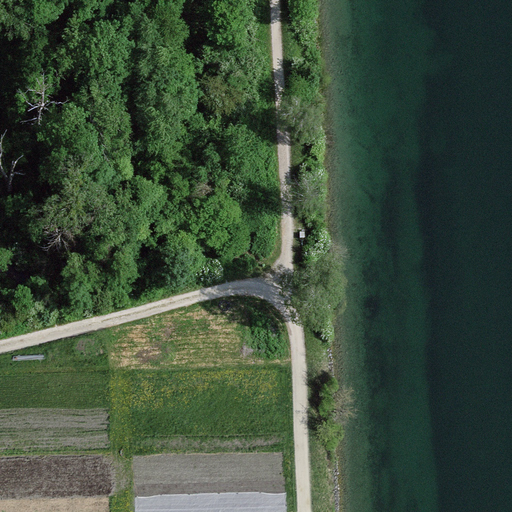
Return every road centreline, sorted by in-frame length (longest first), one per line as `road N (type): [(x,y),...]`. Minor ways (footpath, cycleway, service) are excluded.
road 1 (track): [(278,290),(289,203),(276,0)]
road 2 (track): [(278,290),(242,286),(0,351)]
road 3 (track): [(306,511),(299,326),(278,290)]
